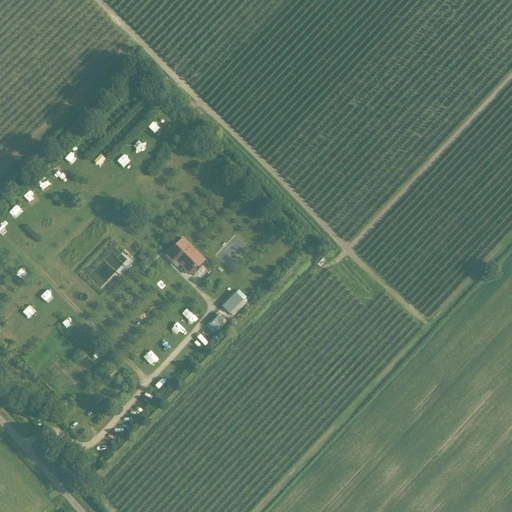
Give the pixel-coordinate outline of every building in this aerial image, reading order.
[(58,166),(49,171),(55,181),(64,176),(58,166)] [(28,211),(35,205),(28,197),(21,204),(28,211)] [(237,237),(231,243),(243,256),(249,249),(237,237)] [(176,254),(193,269),(203,257),(181,239),(168,255),(172,259),(176,254)] [(224,260),(229,267),(242,257),(237,249),(224,260)] [(139,258),(143,262),(148,257),(144,253),(139,258)] [(16,291),(13,300),(21,302),(24,293),(16,291)] [(229,315),(243,301),(234,292),(220,306),(229,315)] [(43,296),(36,303),(43,310),(50,303),(43,296)] [(183,317),(190,324),(197,316),(190,310),(183,317)] [(27,321),(33,317),(28,311),(23,315),(27,321)] [(223,322),(225,320),(219,313),(208,324),(216,333),(225,324),(223,322)] [(176,336),(184,329),(178,323),(170,329),(176,336)] [(27,334),(19,339),(24,346),(32,342),(27,334)] [(159,343),(167,350),(172,344),(165,337),(159,343)] [(39,366),(46,374),(53,366),(46,359),(39,366)] [(64,380),(67,387),(74,384),(71,377),(64,380)]
